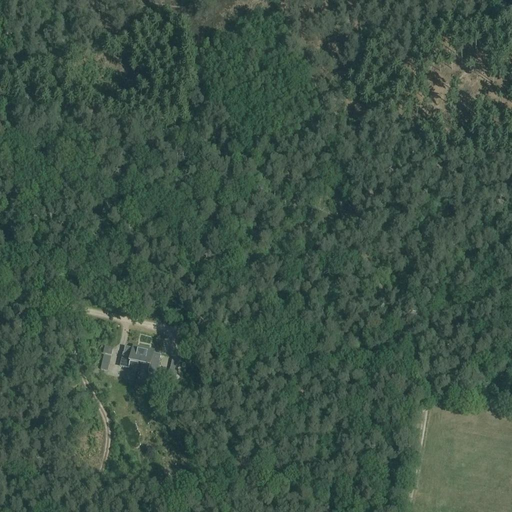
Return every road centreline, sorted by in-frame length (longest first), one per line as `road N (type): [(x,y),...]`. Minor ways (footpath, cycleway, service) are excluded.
road 1 (track): [(0,290),(511,406)]
road 2 (track): [(415,511),(433,388)]
road 3 (track): [(69,307),(69,343),(106,418)]
